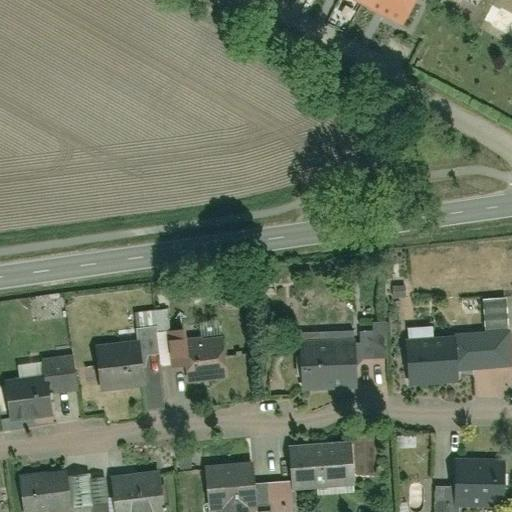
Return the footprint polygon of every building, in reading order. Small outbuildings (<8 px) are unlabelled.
[(336,0),(395,28),(408,0),(336,0)] [(224,288),(224,311),(252,311),(252,288),(224,288)] [(136,313),(136,336),(151,337),(152,313),(136,313)] [(464,330),(466,368),(508,366),(506,328),(464,330)] [(227,346),(190,348),(190,333),(159,334),(161,368),(184,367),(185,386),(229,384),(227,346)] [(303,333),(302,388),(363,388),(364,334),(303,333)] [(407,338),(406,386),(458,387),(459,339),(407,338)] [(97,353),(100,392),(145,389),(143,350),(97,353)] [(5,385),(10,424),(61,418),(56,379),(5,385)] [(294,445),(295,492),(356,490),(355,443),(294,445)] [(456,458),(459,506),(508,503),(505,456),(456,458)] [(17,480),(22,511),(70,511),(63,472),(17,480)] [(257,511),(254,474),(217,477),(220,511),(257,511)] [(73,480),(75,511),(95,511),(93,479),(73,480)] [(268,482),(270,511),(291,511),(290,480),(268,482)] [(109,484),(109,511),(164,511),(164,483),(109,484)]
